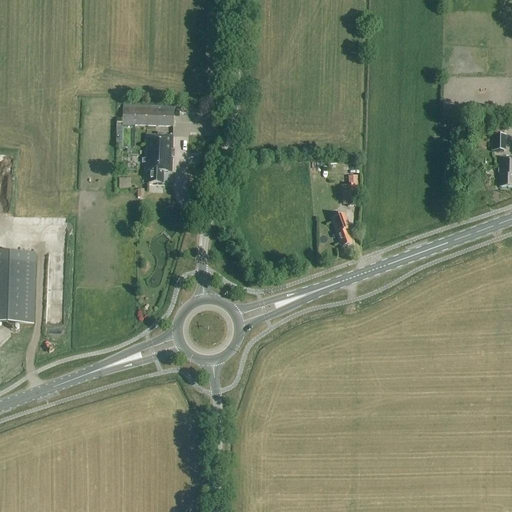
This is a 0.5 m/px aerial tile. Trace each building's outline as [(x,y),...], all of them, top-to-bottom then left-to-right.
[(173,128),(174,111),(123,109),(122,126),(173,128)] [(146,138),(145,173),(149,174),(149,186),(163,186),(163,174),(171,174),(172,138),(146,138)] [(504,138),(492,138),(492,153),(504,153),(504,138)] [(511,159),(499,159),(498,177),(500,177),(499,189),(511,188),(511,159)] [(349,187),(346,187),(347,208),(359,207),(357,177),(348,178),(349,187)] [(342,249),(351,245),(346,231),(350,230),(344,216),(330,221),(335,233),(336,233),(342,249)] [(0,323),(32,325),(35,254),(0,252),(0,323)]
